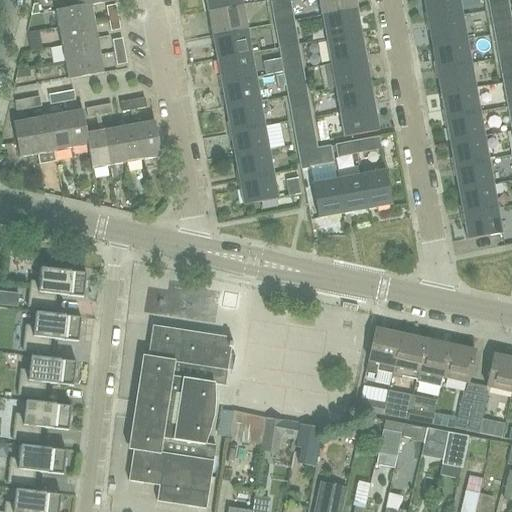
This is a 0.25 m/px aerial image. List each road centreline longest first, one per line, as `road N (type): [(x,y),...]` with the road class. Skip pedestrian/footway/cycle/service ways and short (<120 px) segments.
road 1 (unclassified): [(433,301),(438,266),(391,0)]
road 2 (residential): [(86,511),(116,234)]
road 3 (unclassified): [(194,251),(151,0)]
road 4 (residential): [(433,301),(194,251)]
